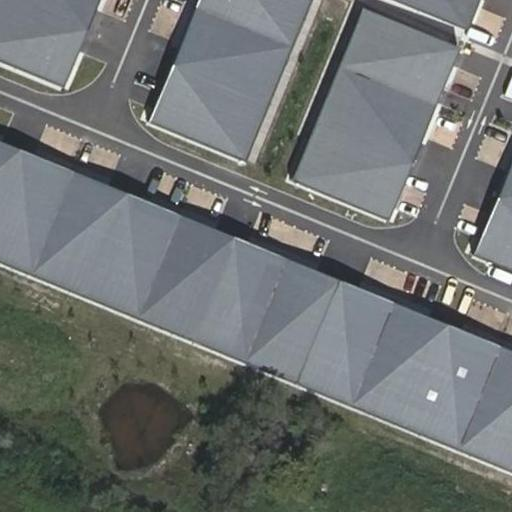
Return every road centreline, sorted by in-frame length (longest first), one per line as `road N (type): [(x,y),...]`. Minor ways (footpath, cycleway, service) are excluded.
road 1 (residential): [(98,126),(426,259)]
road 2 (residential): [(511,41),(426,259)]
road 3 (residential): [(149,0),(98,126)]
